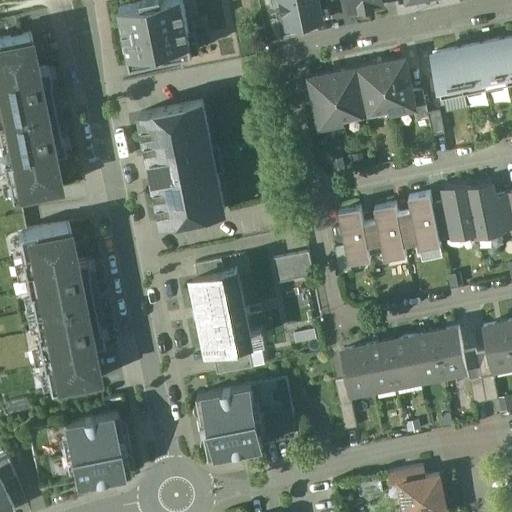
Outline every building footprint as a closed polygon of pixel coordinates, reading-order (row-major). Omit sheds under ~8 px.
[(143,0),(143,1),(120,6),(131,60),(154,55),(155,59),(194,51),(183,0),(143,0)] [(283,0),(284,4),(289,25),(321,19),(316,0),(283,0)] [(349,0),(352,11),(383,4),(382,0),(349,0)] [(30,30),(0,36),(0,114),(54,104),(49,79),(51,78),(48,65),(38,66),(30,30)] [(511,35),(500,38),(509,81),(511,80),(511,35)] [(500,38),(478,42),(487,86),(509,81),(500,38)] [(478,42),(456,47),(465,90),(487,86),(478,42)] [(456,47),(433,51),(442,95),(465,90),(456,47)] [(405,57),(382,62),(390,105),(391,110),(414,105),(415,105),(412,90),(405,57)] [(382,62),(358,66),(367,110),(390,105),(382,62)] [(358,66),(334,71),(343,115),(367,110),(358,66)] [(334,71),(311,76),(316,101),(321,124),(344,119),(343,115),(334,71)] [(423,87),(412,90),(415,105),(414,105),(416,117),(429,115),(429,113),(423,87)] [(203,99),(141,112),(150,157),(153,157),(156,175),(154,175),(163,221),(225,209),(203,99)] [(316,101),(304,103),(309,126),(321,124),(316,101)] [(54,104),(0,114),(0,154),(4,174),(6,174),(11,197),(62,186),(54,150),(65,148),(62,134),(60,135),(54,104)] [(440,110),(429,113),(429,115),(433,134),(445,132),(440,110)] [(444,188),(447,200),(454,235),(477,230),(469,187),(468,182),(444,188)] [(492,183),(469,187),(477,230),(478,234),(501,230),(494,195),(492,183)] [(431,190),(409,195),(412,207),(418,240),(420,247),(441,243),(440,238),(433,203),(431,190)] [(511,213),(508,192),(494,195),(501,230),(511,227),(511,213)] [(447,200),(433,203),(440,238),(454,235),(447,200)] [(396,201),(375,205),(377,217),(384,250),(386,257),(407,253),(405,242),(398,210),(396,201)] [(361,205),(340,209),(347,245),(350,261),(372,257),(371,252),(364,220),(361,205)] [(412,207),(398,210),(405,242),(418,240),(412,207)] [(377,217),(364,220),(371,252),(384,250),(377,217)] [(30,292),(34,310),(93,299),(87,270),(89,270),(87,256),(76,258),(69,222),(18,232),(22,255),(20,256),(28,293),(30,292)] [(347,245),(335,248),(340,271),(351,269),(350,261),(347,245)] [(309,250),(273,257),(278,281),(314,274),(309,250)] [(222,256),(195,262),(198,274),(224,269),(222,256)] [(237,267),(224,269),(226,278),(239,275),(237,267)] [(198,274),(194,275),(200,307),(201,307),(203,316),(202,316),(209,348),(213,347),(239,342),(237,333),(250,330),(239,275),(226,278),(224,269),(198,274)] [(93,299),(34,310),(37,328),(35,329),(42,366),(45,366),(49,388),(100,378),(93,342),(103,340),(101,326),(98,327),(93,299)] [(507,318),(495,320),(496,323),(484,325),(489,350),(492,367),(511,363),(511,344),(507,320),(508,320),(507,318)] [(311,324),(295,327),(297,340),(314,337),(311,324)] [(459,326),(447,328),(447,326),(435,328),(444,373),(468,368),(464,351),(459,326)] [(435,328),(424,331),(424,333),(412,335),(421,376),(444,373),(435,328)] [(252,339),(250,330),(237,333),(239,342),(252,339)] [(412,335),(400,338),(400,336),(388,338),(397,382),(421,376),(412,335)] [(388,338),(376,340),(377,342),(366,344),(365,345),(374,387),(397,382),(388,338)] [(239,342),(213,347),(218,372),(253,365),(253,364),(250,352),(250,351),(241,352),(239,342)] [(365,342),(353,345),(354,347),(341,349),(347,379),(350,391),(374,387),(365,345),(366,344),(365,342)] [(476,349),(464,351),(468,368),(470,379),(481,376),(476,349)] [(263,350),(250,352),(253,364),(265,362),(263,350)] [(489,350),(477,353),(482,376),(493,374),(494,374),(492,367),(489,350)] [(482,376),(481,376),(486,400),(498,397),(493,374),(482,376)] [(287,376),(251,383),(251,385),(262,443),(263,443),(263,445),(299,437),(287,376)] [(481,376),(470,379),(475,402),(486,400),(481,376)] [(347,379),(336,381),(340,405),(352,402),(350,391),(347,379)] [(232,388),(224,389),(223,388),(222,389),(197,394),(198,396),(203,419),(202,419),(203,420),(205,429),(204,429),(205,431),(210,454),(209,454),(210,455),(234,450),(234,451),(236,451),(236,450),(244,448),(244,449),(245,449),(245,448),(263,445),(263,443),(262,443),(251,385),(251,383),(233,387),(231,387),(232,388)] [(352,402),(340,405),(345,428),(357,426),(352,402)] [(117,411),(93,415),(91,415),(91,416),(83,418),(83,417),(82,417),(82,418),(64,421),(64,423),(65,423),(76,481),(76,482),(94,479),(96,479),(95,478),(103,477),(104,477),(105,477),(130,472),(129,470),(124,447),(125,447),(124,445),(120,446),(119,438),(123,437),(122,435),(117,412),(118,412),(117,411)] [(0,453),(0,477),(1,480),(14,473),(5,451),(0,453)] [(424,463),(388,470),(391,483),(400,481),(400,480),(426,475),(424,463)] [(426,475),(400,480),(400,481),(406,511),(446,511),(448,511),(440,472),(426,475)] [(0,511),(6,511),(15,508),(1,480),(0,477),(0,511)]
